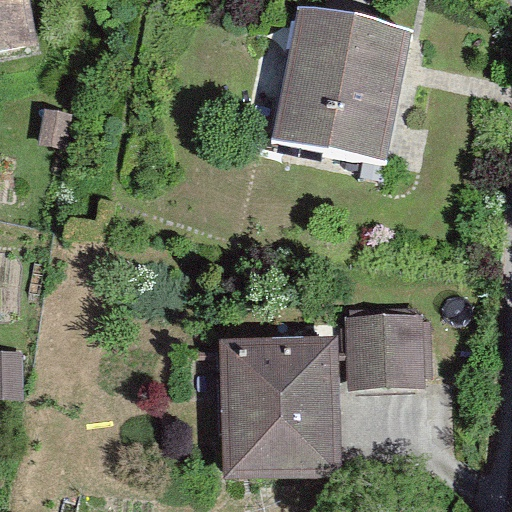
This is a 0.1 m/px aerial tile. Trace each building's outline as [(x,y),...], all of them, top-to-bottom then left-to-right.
[(26,0),(0,0),(0,58),(33,55),(26,0)] [(422,47),(316,26),(292,149),(397,171),(422,47)] [(345,322),(348,398),(426,396),(423,320),(345,322)] [(339,347),(222,350),(225,494),(342,492),(339,347)] [(22,357),(0,357),(0,405),(24,405),(22,357)]
